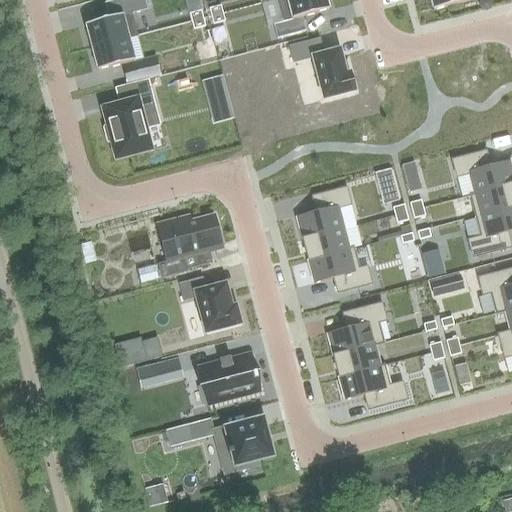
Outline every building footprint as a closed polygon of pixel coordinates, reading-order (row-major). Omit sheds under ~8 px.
[(108,20),(85,26),(91,49),(127,39),(128,40),(137,38),(131,14),(146,10),(142,0),(123,0),(104,5),(108,20)] [(325,0),(276,0),(282,23),(272,26),(276,40),(305,32),(301,18),(328,11),(325,0)] [(429,0),(432,11),(475,0),(429,0)] [(219,7),(208,10),(210,18),(222,15),(219,7)] [(200,12),(188,15),(190,23),(202,20),(200,12)] [(222,15),(210,18),(212,26),(224,22),(222,15)] [(202,20),(190,23),(192,31),(204,28),(202,20)] [(127,39),(91,49),(97,72),(133,62),(128,40),(127,39)] [(323,101),(353,92),(349,74),(345,75),(338,51),(323,55),(319,39),(288,48),(293,64),(312,59),(323,101)] [(222,77),(204,82),(209,99),(226,94),(222,77)] [(394,113),(383,116),(380,103),(371,106),(377,128),(420,117),(410,79),(387,84),(394,113)] [(126,104),(102,110),(106,124),(103,129),(106,142),(112,145),(115,159),(149,151),(140,116),(155,113),(147,82),(122,88),(126,104)] [(485,152),(451,161),(456,178),(467,175),(473,195),(473,196),(511,185),(511,176),(508,162),(489,167),(485,152)] [(390,170),(376,174),(380,189),(394,186),(390,170)] [(473,195),(468,196),(474,218),(511,207),(511,185),(473,196),(473,195)] [(345,189),(311,198),(315,213),(296,218),(302,241),(343,230),(338,209),(350,206),(345,189)] [(420,201),(409,204),(411,212),(422,209),(420,201)] [(403,206),(392,209),(394,216),(405,213),(403,206)] [(511,207),(474,218),(479,238),(467,242),(472,258),(510,248),(506,234),(511,232),(511,207)] [(422,209),(411,212),(413,220),(424,217),(422,209)] [(405,213),(394,216),(396,224),(407,221),(405,213)] [(164,263),(136,270),(140,285),(185,273),(184,271),(209,264),(206,253),(219,249),(210,218),(187,225),(186,219),(155,227),(164,263)] [(343,230),(302,241),(307,262),(349,251),(349,250),(343,230)] [(428,230),(416,233),(418,241),(430,238),(428,230)] [(411,234),(399,237),(401,245),(413,242),(411,234)] [(349,251),(307,262),(313,285),(333,279),(337,294),(370,285),(366,268),(359,270),(353,249),(349,250),(349,251)] [(422,256),(428,278),(443,274),(440,263),(436,264),(433,253),(422,256)] [(511,270),(477,279),(482,296),(489,294),(494,316),(504,313),(503,312),(511,309),(511,270)] [(202,279),(177,286),(182,303),(195,300),(204,335),(239,326),(234,308),(230,309),(224,286),(205,291),(202,279)] [(430,284),(433,295),(448,291),(445,280),(430,284)] [(381,305),(342,315),(346,329),(326,335),(332,357),(374,346),(374,348),(383,345),(378,324),(385,322),(381,305)] [(511,309),(503,312),(504,313),(509,332),(509,334),(511,333),(511,309)] [(451,318),(439,321),(441,329),(453,326),(451,318)] [(434,322),(422,325),(424,333),(436,330),(434,322)] [(509,332),(497,336),(503,359),(511,357),(511,333),(509,334),(509,332)] [(456,339),(445,342),(447,350),(458,347),(456,339)] [(439,344),(428,346),(430,354),(441,351),(439,344)] [(374,346),(332,357),(338,379),(379,368),(379,367),(374,348),(374,346)] [(458,347),(447,350),(449,358),(460,355),(458,347)] [(441,351),(430,354),(432,362),(443,359),(441,351)] [(219,364),(198,369),(207,406),(258,393),(248,356),(230,361),(229,358),(228,358),(228,361),(220,363),(219,360),(218,361),(219,364)] [(182,377),(178,360),(154,365),(159,383),(182,377)] [(379,368),(338,379),(344,401),(363,396),(367,411),(406,401),(401,384),(389,387),(384,365),(379,367),(379,368)] [(226,428),(212,432),(219,455),(226,453),(230,467),(234,466),(235,471),(257,465),(255,460),(270,456),(260,420),(226,429),(226,428)] [(224,479),(205,484),(208,494),(227,489),(224,479)]
